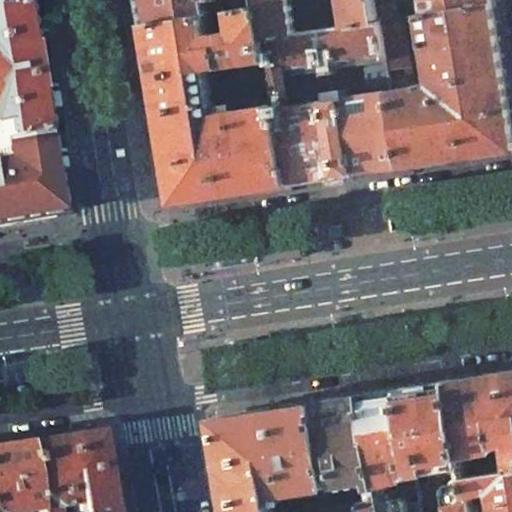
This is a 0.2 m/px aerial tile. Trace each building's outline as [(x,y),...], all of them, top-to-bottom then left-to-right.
[(0,0),(0,11),(10,10),(9,5),(8,5),(7,0),(0,0)] [(146,0),(150,22),(209,13),(212,12),(210,0),(211,0),(146,0)] [(262,0),(263,4),(269,38),(298,33),(292,0),(347,0),(351,25),(381,20),(378,0),(262,0)] [(378,0),(381,20),(383,19),(405,16),(424,12),(496,0),(495,0),(378,0)] [(405,16),(383,19),(389,57),(394,90),(405,164),(405,165),(406,166),(433,161),(449,158),(471,154),(471,155),(511,148),(511,90),(500,0),(498,0),(496,0),(424,12),(430,51),(434,51),(434,58),(446,56),(450,81),(446,81),(445,75),(438,76),(439,83),(422,85),(422,83),(420,83),(420,85),(415,86),(405,16)] [(150,22),(149,22),(156,62),(157,62),(158,68),(160,75),(158,75),(165,112),(216,103),(211,68),(272,59),(269,38),(263,4),(246,7),(235,9),(237,21),(232,22),(233,29),(212,32),(209,13),(150,22)] [(0,143),(32,138),(32,137),(33,137),(24,81),(21,81),(19,67),(21,66),(11,11),(10,11),(10,10),(0,11),(0,143)] [(381,20),(351,25),(331,28),(327,29),(333,67),(389,57),(383,19),(381,20)] [(279,103),(294,183),(342,176),(342,174),(349,173),(339,98),(301,104),(296,72),(333,67),(327,29),(320,30),(298,33),(269,38),(272,59),(279,103)] [(339,98),(349,173),(405,164),(394,90),(351,96),(351,89),(344,90),(345,97),(339,98)] [(165,112),(179,196),(180,196),(180,199),(182,199),(182,200),(294,183),(279,103),(241,109),(240,100),(232,101),(233,110),(218,113),(216,103),(165,112)] [(0,227),(8,226),(8,227),(35,223),(47,221),(32,138),(0,143),(0,227)] [(329,230),(330,236),(342,234),(340,222),(328,224),(329,230)] [(345,338),(346,345),(358,343),(356,331),(344,333),(345,338)] [(511,368),(451,379),(468,477),(477,476),(476,465),(477,463),(475,454),(500,449),(503,443),(511,442),(511,447),(511,460),(496,463),(496,466),(481,468),(482,475),(511,469),(511,368)] [(451,379),(402,386),(412,450),(416,474),(429,471),(432,488),(437,493),(446,491),(449,511),(474,511),(471,495),(468,477),(451,379)] [(387,484),(411,478),(406,451),(412,450),(402,386),(364,392),(384,511),(422,511),(421,501),(408,503),(406,500),(403,497),(398,497),(397,495),(396,494),(390,496),(387,484)] [(384,511),(364,392),(318,400),(329,459),(335,457),(340,485),(372,480),(375,499),(337,505),(338,511),(384,511)] [(258,411),(219,417),(234,511),(338,511),(337,505),(336,497),(278,506),(277,495),(282,495),(283,501),(289,500),(288,494),(334,486),(329,459),(318,400),(271,407),(258,409),(258,411)] [(10,450),(9,450),(19,511),(48,511),(61,510),(61,511),(97,511),(84,438),(40,445),(40,444),(10,449),(10,450)] [(0,511),(19,511),(9,450),(0,451),(0,511)] [(477,476),(468,477),(471,495),(496,491),(498,502),(490,503),(491,511),(511,511),(511,469),(482,475),(477,476)]
